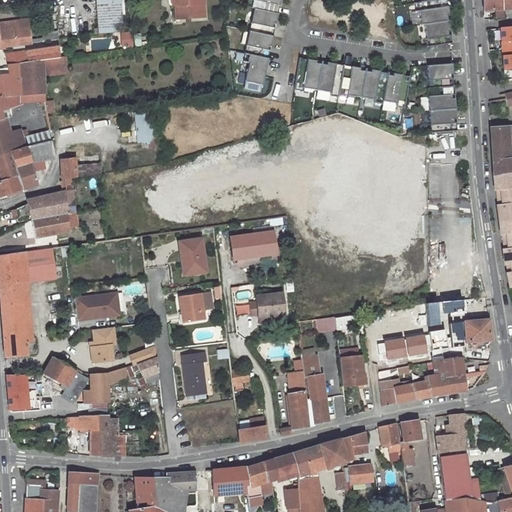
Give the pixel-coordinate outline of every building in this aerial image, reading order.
[(124,34),(121,0),(95,0),(98,29),(94,29),(95,36),(98,36),(124,34)] [(203,18),(202,0),(169,0),(170,8),(174,8),(174,23),(181,23),(181,19),(203,18)] [(246,0),(245,7),(253,9),(278,14),(280,0),(246,0)] [(433,0),(420,2),(413,3),(415,12),(418,11),(420,25),(424,24),(447,21),(446,15),(449,15),(446,0),(433,0)] [(511,0),(482,0),(484,11),(511,9),(511,0)] [(253,9),(248,31),(273,37),(275,28),(272,28),(273,24),(275,25),(278,14),(253,9)] [(0,48),(25,45),(31,44),(30,35),(32,34),(30,21),(0,24),(0,48)] [(450,32),(448,21),(447,21),(424,24),(426,47),(452,43),(450,35),(447,35),(447,32),(450,32)] [(511,26),(500,28),(502,48),(511,47),(511,26)] [(273,37),(248,31),(244,54),(268,59),(270,51),(267,50),(268,46),(271,47),(273,37)] [(43,42),(59,40),(58,32),(42,34),(43,42)] [(511,47),(502,48),(503,68),(511,67),(511,47)] [(58,48),(26,52),(26,53),(6,56),(9,69),(0,70),(0,98),(11,98),(22,97),(19,63),(41,61),(59,58),(58,52),(58,48)] [(262,86),(268,59),(244,54),(243,62),(249,64),(245,82),(262,86)] [(59,58),(41,61),(42,70),(66,67),(65,57),(63,58),(59,58)] [(316,61),(299,59),(294,90),(302,92),(303,88),(316,90),(321,64),(315,64),(316,61)] [(41,61),(19,63),(22,97),(22,103),(44,94),(42,70),(41,61)] [(326,65),(321,64),(316,90),(330,92),(329,96),(338,97),(343,65),(326,63),(326,65)] [(452,75),(452,64),(426,66),(428,89),(453,87),(453,79),(450,79),(449,75),(452,75)] [(343,65),(338,97),(346,99),(347,95),(360,97),(364,71),(359,70),(360,68),(343,65)] [(370,72),(364,71),(360,97),(374,99),(373,103),(382,104),(382,101),(386,75),(387,72),(370,70),(370,72)] [(386,75),(382,101),(396,103),(395,106),(404,108),(409,76),(392,73),(392,75),(386,75)] [(428,89),(427,89),(429,111),(455,109),(454,99),(451,99),(450,96),(454,95),(453,87),(428,89)] [(22,97),(11,98),(12,110),(22,105),(22,103),(22,97)] [(11,98),(0,98),(0,112),(1,112),(12,110),(11,98)] [(48,114),(56,113),(54,100),(46,101),(48,114)] [(455,109),(429,111),(430,133),(457,131),(456,123),(452,123),(452,120),(456,119),(455,109)] [(155,112),(136,111),(135,147),(158,148),(158,140),(154,140),(155,112)] [(0,137),(9,134),(7,120),(3,121),(0,121),(0,137)] [(511,126),(490,128),(492,167),(494,176),(509,173),(508,159),(509,158),(509,157),(507,136),(511,135),(511,126)] [(0,157),(25,149),(30,148),(28,143),(48,137),(47,131),(22,139),(19,131),(0,137),(0,157)] [(30,148),(49,142),(48,137),(28,143),(30,148)] [(54,159),(50,142),(49,142),(30,148),(25,149),(30,164),(54,159)] [(63,179),(100,173),(98,156),(92,157),(90,146),(64,150),(65,160),(63,160),(63,179)] [(25,149),(0,157),(0,175),(2,182),(18,177),(16,169),(30,164),(25,149)] [(5,196),(37,185),(30,164),(16,169),(18,177),(2,182),(0,182),(0,202),(7,200),(5,196)] [(511,171),(509,173),(494,176),(495,191),(501,190),(501,197),(511,195),(511,171)] [(165,181),(169,207),(191,203),(187,177),(165,181)] [(21,225),(33,219),(67,214),(65,192),(27,201),(28,205),(13,211),(15,218),(19,218),(21,225)] [(511,195),(501,197),(502,204),(497,205),(499,220),(511,217),(511,195)] [(64,215),(67,214),(33,219),(34,238),(66,232),(64,215)] [(511,217),(499,220),(501,234),(506,234),(507,241),(511,240),(511,217)] [(272,231),(229,237),(231,259),(275,253),(272,231)] [(199,239),(179,242),(184,276),(204,273),(199,239)] [(511,240),(507,241),(508,248),(502,248),(504,263),(510,263),(511,262),(511,240)] [(26,355),(26,353),(34,353),(33,337),(25,337),(21,283),(56,279),(52,248),(0,255),(0,308),(4,358),(26,355)] [(275,253),(231,259),(232,265),(276,259),(275,253)] [(116,293),(74,299),(77,317),(84,316),(84,318),(85,320),(99,317),(99,314),(119,312),(116,293)] [(281,293),(254,296),(255,302),(256,315),(257,317),(284,314),(281,293)] [(203,322),(201,313),(211,311),(208,294),(178,299),(182,325),(203,322)] [(284,314),(257,317),(257,323),(284,320),(284,314)] [(360,314),(334,317),(335,329),(351,327),(352,332),(362,331),(360,314)] [(334,317),(315,320),(317,331),(325,330),(326,339),(330,339),(332,334),(336,334),(335,329),(334,317)] [(422,323),(413,325),(418,346),(421,359),(430,357),(450,353),(451,359),(460,357),(459,348),(465,348),(474,342),(475,349),(489,348),(489,340),(490,340),(488,319),(455,322),(456,331),(425,337),(422,323)] [(115,344),(113,327),(92,330),(94,342),(95,346),(90,347),(93,363),(113,360),(111,345),(115,344)] [(230,349),(217,350),(218,359),(230,359),(230,349)] [(356,349),(338,351),(342,387),(363,385),(359,357),(357,357),(356,349)] [(450,353),(430,357),(431,361),(432,368),(432,370),(433,375),(443,374),(443,378),(462,375),(460,357),(451,359),(450,353)] [(203,354),(181,357),(186,396),(205,393),(201,363),(205,362),(203,354)] [(156,356),(136,363),(143,377),(158,372),(156,356)] [(324,398),(320,375),(317,375),(315,365),(315,356),(301,359),(302,372),(304,391),(305,401),(324,398)] [(51,360),(43,374),(59,382),(66,386),(75,371),(62,363),(61,364),(53,359),(51,360)] [(431,361),(422,363),(424,370),(432,368),(431,361)] [(406,367),(396,369),(398,375),(408,373),(406,367)] [(123,368),(107,373),(91,374),(89,391),(83,392),(84,403),(108,401),(109,383),(125,380),(123,368)] [(247,369),(230,372),(231,383),(241,381),(248,380),(247,369)] [(432,370),(424,372),(426,377),(427,381),(410,385),(386,390),(384,382),(378,384),(382,407),(402,402),(464,390),(463,377),(462,375),(443,378),(443,374),(433,375),(432,370)] [(87,379),(75,371),(66,386),(62,395),(75,402),(87,379)] [(289,374),(291,393),(304,391),(302,372),(289,374)] [(30,374),(7,374),(8,390),(31,390),(30,374)] [(59,382),(43,374),(41,378),(47,381),(48,380),(57,385),(59,382)] [(398,384),(397,380),(384,382),(386,390),(410,385),(410,381),(398,384)] [(241,381),(231,383),(232,390),(242,388),(241,381)] [(31,390),(8,390),(8,411),(32,408),(31,390)] [(291,393),(287,393),(292,431),(308,427),(304,391),(291,393)] [(345,416),(343,401),(342,393),(334,393),(335,402),(332,402),(334,419),(345,416)] [(324,398),(305,401),(308,427),(314,426),(314,424),(327,422),(324,398)] [(445,425),(446,434),(435,436),(437,453),(465,449),(464,435),(465,435),(463,414),(448,415),(449,421),(449,424),(445,425)] [(90,430),(89,455),(116,456),(116,433),(115,417),(107,417),(107,415),(90,417),(90,430)] [(79,417),(68,418),(67,430),(79,430),(79,417)] [(90,417),(79,417),(79,430),(90,430),(90,417)] [(238,442),(265,438),(264,427),(263,421),(260,421),(260,418),(236,420),(238,430),(237,430),(238,442)] [(406,441),(419,439),(420,439),(417,420),(397,424),(400,440),(398,440),(398,442),(400,450),(400,451),(407,450),(406,441)] [(394,424),(379,427),(382,445),(389,444),(397,442),(394,424)] [(125,432),(116,433),(116,456),(125,457),(125,432)] [(353,454),(352,446),(366,444),(364,432),(340,439),(347,462),(354,460),(353,454)] [(340,439),(319,445),(326,467),(342,463),(347,462),(340,439)] [(397,442),(389,444),(390,452),(400,450),(398,442),(397,442)] [(366,444),(352,446),(353,454),(367,453),(366,444)] [(319,445),(305,450),(311,471),(316,469),(316,470),(326,467),(319,445)] [(305,450),(291,454),(296,474),(297,482),(317,477),(316,470),(316,469),(311,471),(305,450)] [(402,466),(413,465),(411,450),(407,450),(400,451),(402,466)] [(291,454),(272,460),(278,478),(296,474),(291,454)] [(464,454),(438,458),(443,497),(444,499),(463,497),(470,498),(464,454)] [(272,460),(246,468),(247,474),(250,485),(246,486),(248,497),(261,495),(261,494),(272,491),(271,480),(278,478),(272,460)] [(370,465),(348,467),(350,483),(372,481),(370,465)] [(246,468),(225,470),(226,476),(247,474),(246,468)] [(344,471),(336,472),(339,489),(347,488),(344,471)] [(68,473),(66,503),(66,511),(76,511),(78,484),(97,485),(98,475),(68,473)] [(166,511),(166,491),(186,491),(195,491),(194,473),(167,474),(167,478),(133,477),(136,509),(156,506),(164,510),(166,511)] [(322,511),(317,477),(297,482),(298,490),(299,507),(300,511),(322,511)] [(25,485),(41,485),(41,489),(41,490),(43,490),(43,481),(25,480),(25,485)] [(66,511),(95,511),(97,485),(78,484),(76,511),(66,511)] [(25,488),(24,511),(56,511),(58,491),(54,491),(43,490),(41,490),(41,489),(41,485),(25,485),(25,488)] [(286,494),(283,494),(283,498),(286,497),(287,508),(288,508),(299,507),(298,490),(286,492),(286,494)] [(182,511),(186,491),(166,491),(166,511),(182,511)] [(463,497),(444,499),(445,508),(445,511),(482,511),(482,501),(478,500),(470,498),(463,497)] [(511,497),(496,501),(499,510),(511,507),(511,497)] [(482,501),(491,507),(499,510),(496,501),(488,502),(485,502),(482,501)]
